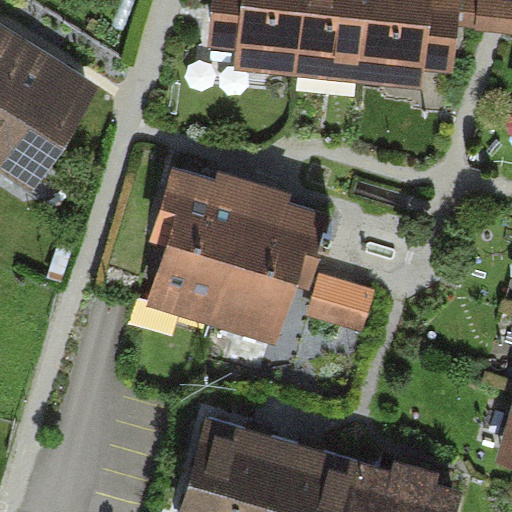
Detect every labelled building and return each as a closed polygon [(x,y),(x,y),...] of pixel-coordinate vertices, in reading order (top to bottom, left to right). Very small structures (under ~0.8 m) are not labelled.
[(219,0),(216,40),(235,41),(232,66),(427,83),(428,63),(462,66),(466,24),(468,0),(219,0)] [(511,0),(468,0),(466,24),(511,29),(511,0)] [(95,84),(0,26),(0,159),(36,182),(95,84)] [(329,200),(175,155),(137,287),(291,331),(329,200)] [(371,291),(324,276),(314,307),(362,322),(371,291)] [(457,511),(465,489),(204,413),(175,511),(457,511)] [(511,422),(503,451),(511,453),(511,422)]
